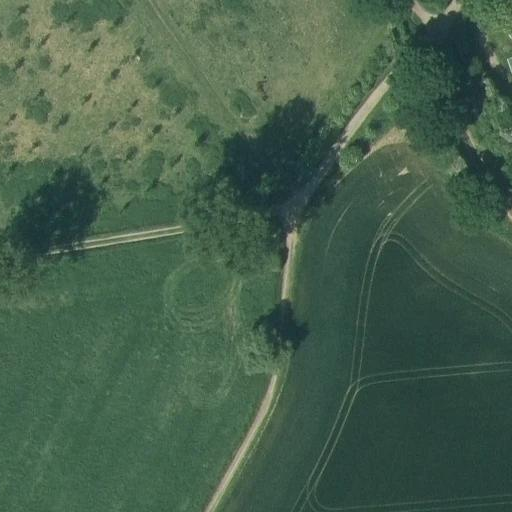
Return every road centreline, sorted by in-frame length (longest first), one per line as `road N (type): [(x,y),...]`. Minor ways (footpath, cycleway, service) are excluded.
road 1 (track): [(298,206),(273,383),(211,511)]
road 2 (track): [(298,206),(0,254)]
road 3 (track): [(431,38),(357,121),(298,206)]
